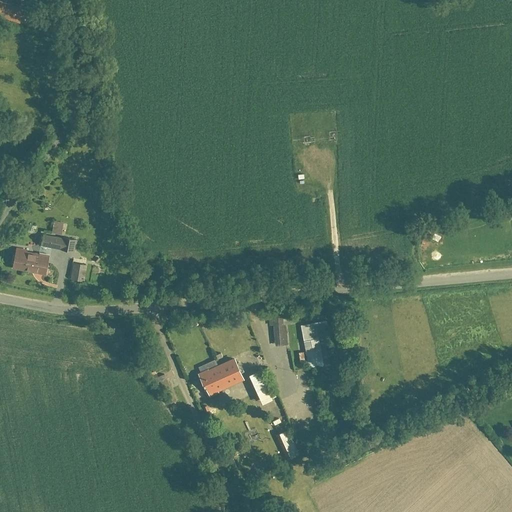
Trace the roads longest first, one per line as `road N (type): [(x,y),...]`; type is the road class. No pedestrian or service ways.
road 1 (unclassified): [(0,299),(93,311),(511,272)]
road 2 (unclassified): [(0,229),(74,132),(75,0)]
